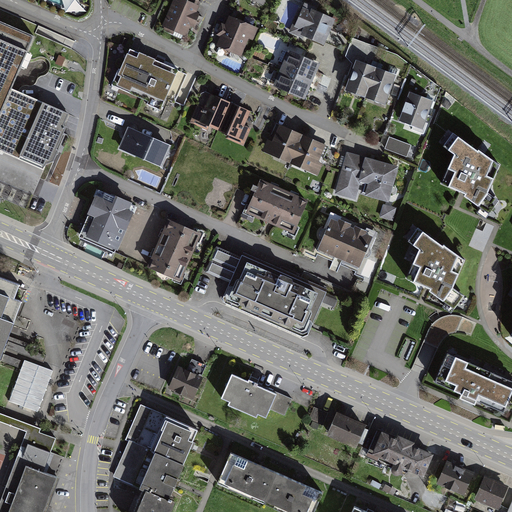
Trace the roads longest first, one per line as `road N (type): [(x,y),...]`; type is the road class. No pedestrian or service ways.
road 1 (primary): [(511,457),(153,302)]
road 2 (residential): [(400,511),(115,383)]
road 3 (residential): [(79,168),(346,284)]
road 4 (residential): [(193,59),(372,148)]
road 5 (residential): [(115,383),(94,440),(88,511)]
road 6 (residential): [(79,168),(100,38)]
road 7 (track): [(511,72),(412,0)]
